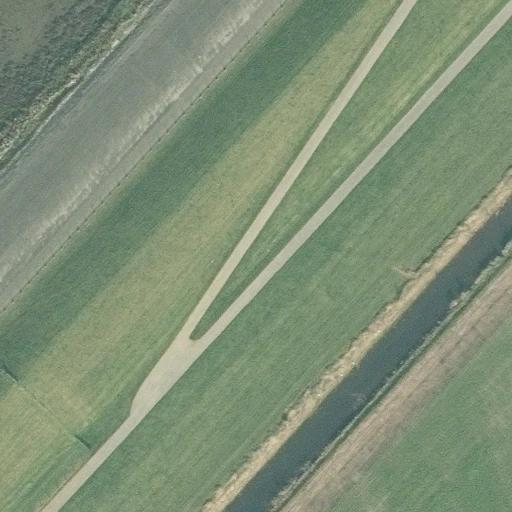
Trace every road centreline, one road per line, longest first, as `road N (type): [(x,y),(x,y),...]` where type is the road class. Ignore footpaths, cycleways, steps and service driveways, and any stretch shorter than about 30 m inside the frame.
road 1 (unclassified): [(169,379),(511,8)]
road 2 (unclassified): [(411,0),(176,347),(169,379)]
road 3 (unclassified): [(48,511),(169,379)]
